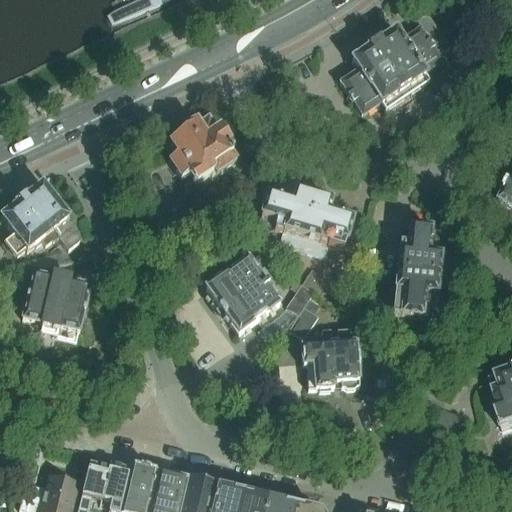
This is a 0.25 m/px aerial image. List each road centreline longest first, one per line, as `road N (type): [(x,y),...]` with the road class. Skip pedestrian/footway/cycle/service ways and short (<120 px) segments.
road 1 (residential): [(66,123),(158,358),(178,444)]
road 2 (residential): [(219,55),(251,116),(280,143),(364,169),(442,170)]
road 3 (residential): [(390,493),(432,376),(511,290)]
road 4 (residential): [(0,404),(178,444)]
road 5 (residential): [(178,444),(346,484)]
road 6 (secondary): [(66,123),(219,55)]
road 7 (residential): [(511,290),(442,170)]
